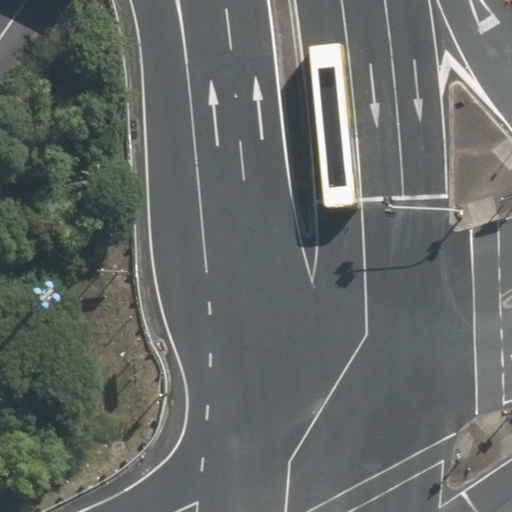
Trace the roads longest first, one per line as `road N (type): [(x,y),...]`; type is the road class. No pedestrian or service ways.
road 1 (motorway): [(256,320),(156,0)]
road 2 (secondary): [(256,320),(222,0)]
road 3 (secondary): [(369,0),(389,315)]
road 4 (secondary): [(259,445),(389,315)]
road 5 (motorway): [(259,445),(126,511)]
road 6 (secondary): [(389,315),(511,254)]
road 7 (secondary): [(392,417),(259,445)]
road 8 (secondary): [(511,364),(392,417)]
road 9 (secondary): [(259,445),(256,320)]
